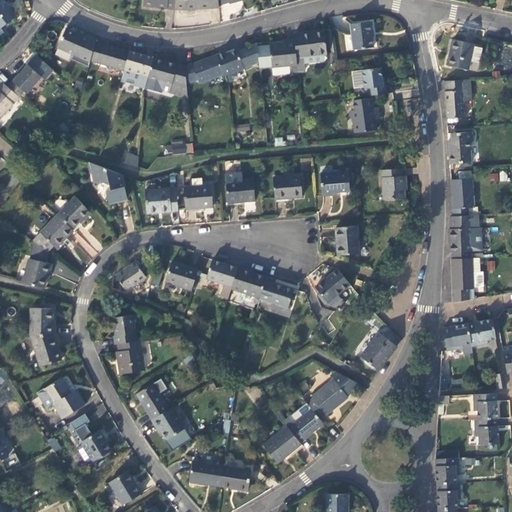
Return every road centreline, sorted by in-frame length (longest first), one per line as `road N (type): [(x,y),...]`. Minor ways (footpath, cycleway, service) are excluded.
road 1 (residential): [(189,511),(112,404),(85,349),(79,301),(102,261),(149,239),(233,241),(301,254)]
road 2 (residential): [(48,1),(112,34),(162,44),(216,39),(352,2),(418,5)]
road 3 (residential): [(434,290),(436,139),(418,5)]
road 4 (residential): [(434,290),(363,429)]
road 5 (residential): [(426,439),(437,311)]
